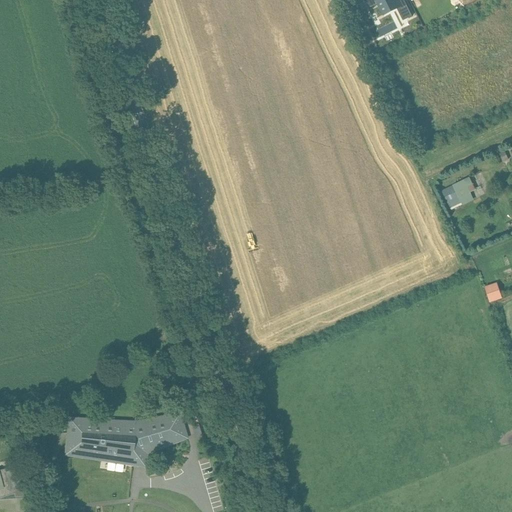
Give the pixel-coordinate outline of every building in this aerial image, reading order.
[(366,0),(370,8),(379,4),(385,14),(396,8),(402,5),(408,18),(412,16),(404,0),(366,0)] [(506,152),(500,155),(504,162),(509,159),(506,152)] [(454,186),(442,191),(450,209),(462,203),(457,192),(473,185),(474,185),(471,178),(454,186)] [(485,286),(491,303),(504,299),(498,282),(485,286)] [(70,438),(68,453),(104,458),(103,460),(131,464),(131,462),(132,462),(132,459),(148,452),(184,438),(177,416),(135,425),(72,421),(70,434),(70,438)] [(5,469),(0,470),(0,477),(5,496),(14,494),(15,497),(24,496),(23,485),(21,486),(19,478),(20,477),(18,469),(6,472),(5,469)]
